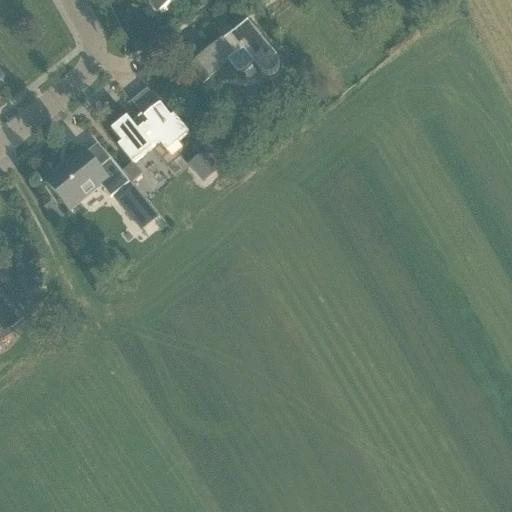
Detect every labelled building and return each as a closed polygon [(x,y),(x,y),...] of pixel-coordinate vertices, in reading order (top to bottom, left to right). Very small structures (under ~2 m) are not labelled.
[(180,0),(151,0),(159,13),(180,0)] [(279,61),(249,24),(225,43),(224,40),(195,63),(209,81),(229,65),(237,75),(243,76),(255,66),(261,75),(266,77),(270,77),(273,75),(277,73),(279,69),(280,65),(279,61)] [(174,115),(171,118),(160,105),(134,127),(127,119),(112,132),(122,145),(118,148),(133,166),(159,144),(167,152),(189,134),(174,115)] [(189,142),(202,157),(210,150),(197,135),(189,142)] [(106,158),(109,162),(98,171),(83,152),(82,153),(84,155),(63,172),(61,170),(50,179),(52,181),(47,185),(48,186),(51,184),(67,204),(78,205),(100,187),(110,199),(129,184),(107,157),(106,158)] [(125,176),(138,192),(149,183),(136,168),(125,176)] [(116,201),(140,230),(157,216),(133,187),(116,201)] [(0,292),(0,332),(6,328),(8,331),(23,320),(22,319),(0,292)]
